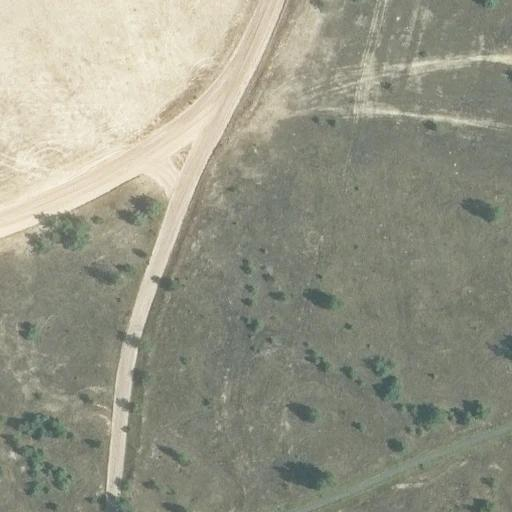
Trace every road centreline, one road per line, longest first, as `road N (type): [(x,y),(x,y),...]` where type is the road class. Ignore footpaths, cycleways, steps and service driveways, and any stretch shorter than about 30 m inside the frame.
road 1 (track): [(110,511),(135,330),(187,182),(240,72)]
road 2 (track): [(0,224),(142,158),(214,107),(274,0)]
road 3 (track): [(223,109),(399,69),(511,62)]
road 4 (track): [(223,109),(511,127)]
